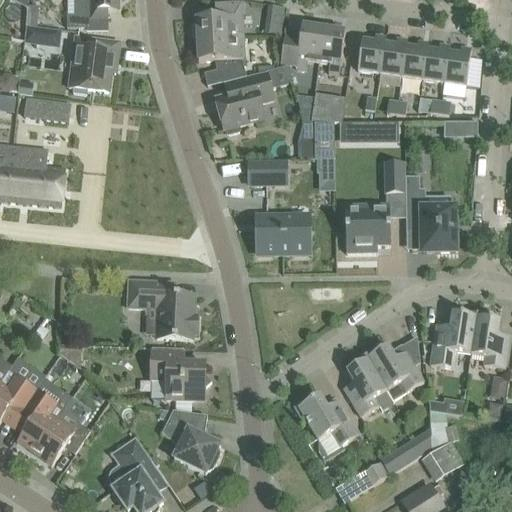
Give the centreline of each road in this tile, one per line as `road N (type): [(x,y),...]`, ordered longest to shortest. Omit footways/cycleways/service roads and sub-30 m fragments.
road 1 (tertiary): [(249,393),(232,284),(157,38),(154,0)]
road 2 (residential): [(484,287),(407,295),(249,393)]
road 3 (residential): [(484,287),(500,25)]
road 4 (residential): [(500,25),(328,0)]
